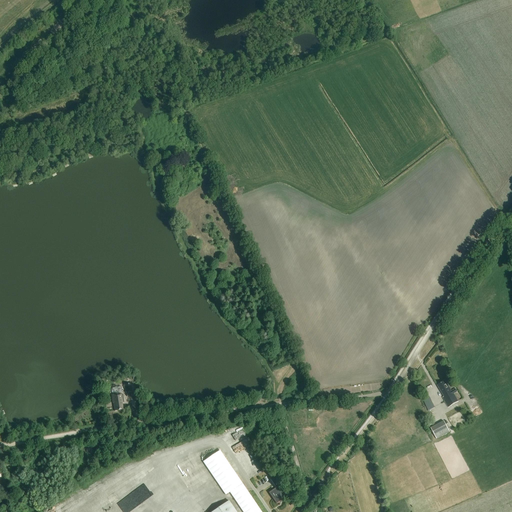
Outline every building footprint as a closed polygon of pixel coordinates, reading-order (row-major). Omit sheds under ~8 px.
[(457,402),(453,394),(457,391),(455,389),(452,391),(450,388),(449,388),(447,385),(444,381),(437,386),(444,397),(443,398),(448,407),(457,402)] [(122,402),(124,402),(122,394),(112,396),(113,403),(114,411),(123,409),(122,402)] [(435,408),(430,397),(423,400),(428,411),(435,408)] [(436,439),(450,432),(444,421),(431,428),(436,439)] [(285,498),(289,496),(281,485),(269,493),(274,501),(276,502),(277,504),(279,502),(279,500),(280,500),(283,498),(285,498)] [(236,511),(229,502),(214,511),(236,511)]
